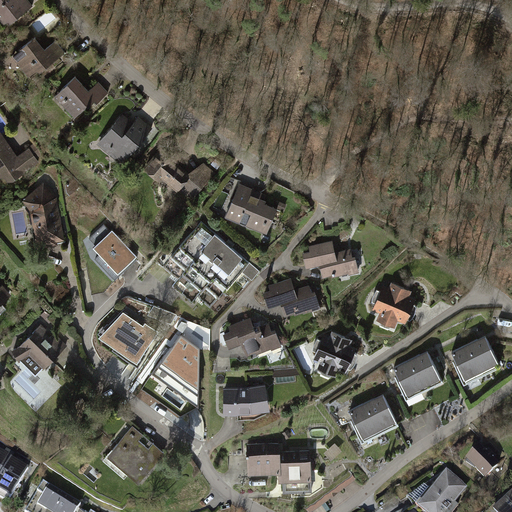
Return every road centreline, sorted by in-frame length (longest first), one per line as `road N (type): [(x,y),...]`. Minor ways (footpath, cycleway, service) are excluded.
road 1 (residential): [(260,511),(223,490),(195,450),(109,379),(91,354),(92,322),(139,278)]
road 2 (residential): [(59,0),(152,87),(314,193)]
road 3 (residential): [(339,511),(511,384)]
road 4 (residential): [(511,307),(496,299),(466,304),(360,372)]
road 5 (track): [(511,21),(453,2),(382,7),(342,0)]
